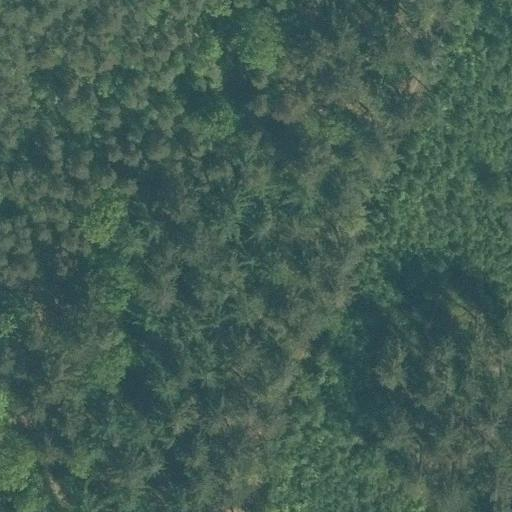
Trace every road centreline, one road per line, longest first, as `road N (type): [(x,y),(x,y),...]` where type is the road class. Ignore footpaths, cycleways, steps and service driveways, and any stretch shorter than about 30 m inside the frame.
road 1 (track): [(442,0),(300,348),(244,511)]
road 2 (track): [(77,511),(0,403)]
